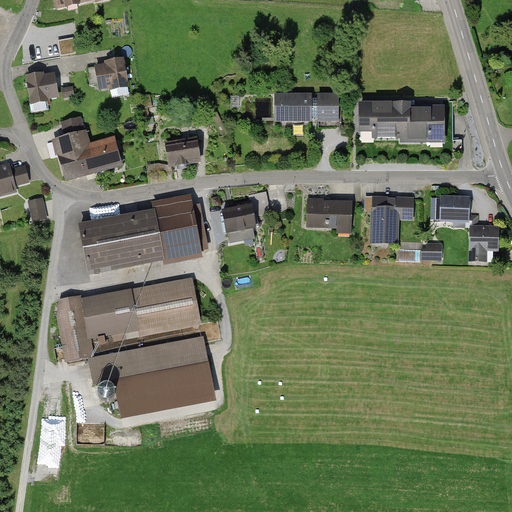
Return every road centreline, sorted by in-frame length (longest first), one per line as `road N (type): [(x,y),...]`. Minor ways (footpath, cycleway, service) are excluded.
road 1 (unclassified): [(504,173),(226,178),(96,199),(67,192),(25,140),(4,74),(32,0)]
road 2 (track): [(21,511),(67,192)]
road 3 (tertiary): [(451,0),(504,173)]
